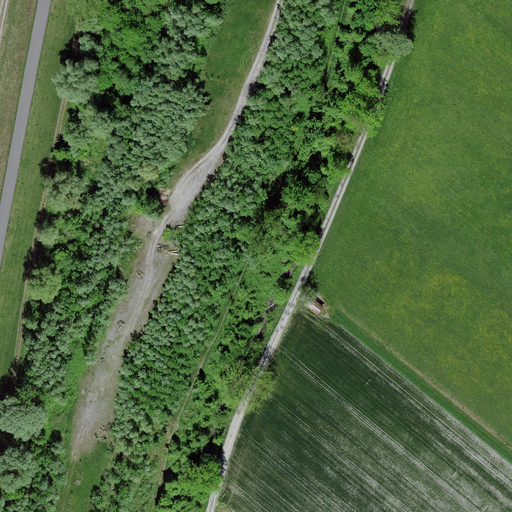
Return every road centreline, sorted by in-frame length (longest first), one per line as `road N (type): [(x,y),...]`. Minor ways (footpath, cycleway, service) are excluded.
road 1 (track): [(60,511),(95,386),(135,288),(175,202),(222,148),(281,0)]
road 2 (track): [(209,511),(236,420),(353,161),(407,0)]
road 3 (track): [(83,0),(0,462)]
